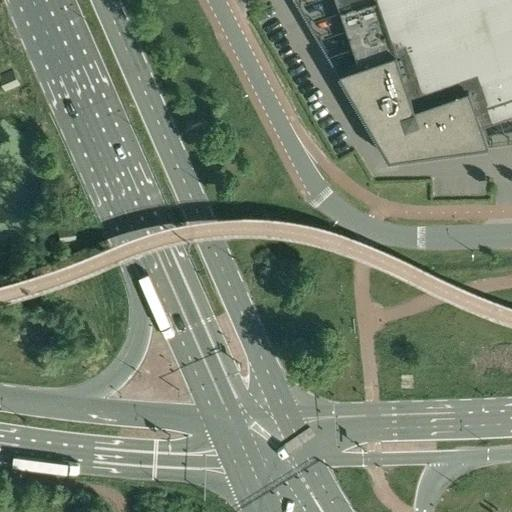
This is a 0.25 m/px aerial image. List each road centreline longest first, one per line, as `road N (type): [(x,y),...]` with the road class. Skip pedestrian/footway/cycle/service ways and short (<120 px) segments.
road 1 (primary): [(288,420),(102,0)]
road 2 (primary): [(120,196),(143,314),(137,345),(121,372),(63,407)]
road 3 (primary): [(120,196),(218,422)]
road 4 (tertiary): [(0,444),(235,462)]
road 5 (tertiary): [(511,412),(288,420)]
road 6 (primary): [(41,0),(120,196)]
road 7 (unclassified): [(288,140),(214,0)]
road 8 (tertiary): [(218,422),(63,407)]
road 9 (tertiary): [(310,463),(459,458)]
road 10 (unclassified): [(511,233),(405,237),(370,230)]
road 11 (unclassified): [(288,140),(324,201),(370,230)]
